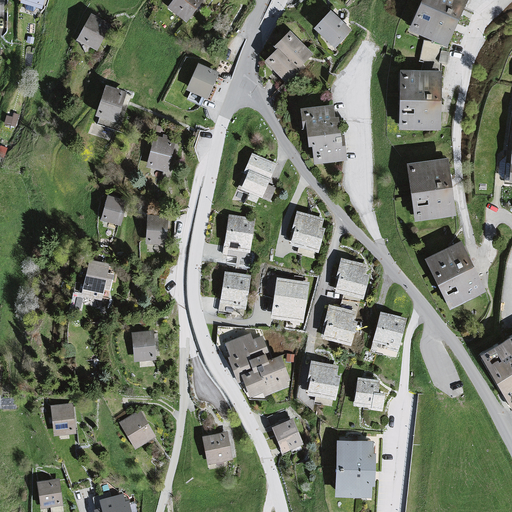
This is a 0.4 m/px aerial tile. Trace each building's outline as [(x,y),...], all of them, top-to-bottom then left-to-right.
[(43,0),(21,0),(20,3),(41,10),(43,0)] [(177,0),(169,11),(187,25),(205,0),(177,0)] [(420,0),(408,30),(447,47),(466,0),(420,0)] [(330,11),(312,29),(334,49),(350,30),(330,11)] [(93,15),(79,43),(99,53),(113,26),(93,15)] [(275,51),(263,63),(288,87),(304,68),(303,65),(313,55),(289,32),(271,48),(275,51)] [(200,65),(189,91),(210,100),(221,74),(200,65)] [(440,72),(398,70),(398,131),(439,131),(440,72)] [(106,90),(96,120),(118,127),(128,96),(106,90)] [(336,110),(303,114),(306,132),(309,132),(311,152),(315,152),(317,168),(351,164),(348,150),(345,150),(342,122),(338,122),(336,110)] [(14,118),(8,117),(6,126),(17,128),(20,114),(15,113),(14,118)] [(156,136),(148,167),(170,172),(178,139),(164,136),(164,138),(156,136)] [(253,157),(238,191),(264,202),(278,167),(253,157)] [(447,159),(405,165),(413,222),(454,216),(447,159)] [(110,197),(104,222),(123,227),(129,202),(110,197)] [(326,221),(298,213),(293,231),(295,231),(291,247),(320,255),(327,231),(323,230),(326,221)] [(258,217),(231,214),(226,254),(252,258),(258,217)] [(170,218),(150,216),(148,245),(168,246),(170,218)] [(464,243),(427,260),(452,313),(488,293),(464,243)] [(372,266),(344,260),(340,280),(342,280),(339,295),(369,302),(375,276),(370,276),(372,266)] [(92,265),(84,301),(105,305),(113,269),(92,265)] [(253,275),(226,271),(220,310),(248,314),(253,275)] [(306,285),(279,282),(274,323),(308,328),(315,279),(307,278),(306,285)] [(357,313),(330,307),(325,327),(328,327),(324,341),(354,349),(360,325),(355,324),(357,313)] [(382,312),(372,352),(398,358),(409,319),(382,312)] [(156,332),(133,335),(135,363),(158,361),(156,332)] [(251,336),(226,346),(231,359),(228,360),(238,385),(244,383),(241,377),(253,372),(251,368),(249,363),(267,356),(270,355),(263,338),(254,342),(251,336)] [(511,338),(480,357),(511,406),(511,338)] [(292,383),(283,359),(270,364),(267,356),(249,363),(251,368),(253,372),(241,377),(244,383),(251,401),(264,395),(266,399),(291,389),(289,385),(292,383)] [(310,397),(339,403),(344,378),(340,377),(342,369),(314,363),(310,385),(313,385),(310,397)] [(360,380),(356,409),(378,412),(382,384),(360,380)] [(76,405),(53,407),(56,438),(79,435),(76,405)] [(145,412),(122,425),(138,452),(160,439),(145,412)] [(296,421),(274,430),(285,456),(307,447),(296,421)] [(230,435),(205,440),(211,467),(236,462),(230,435)] [(377,443),(339,442),(338,499),(374,500),(375,489),(377,489),(378,456),(376,454),(377,443)] [(63,481),(40,484),(44,511),(66,508),(63,481)] [(126,497),(101,503),(103,510),(97,511),(96,511),(132,511),(131,505),(128,505),(126,497)]
